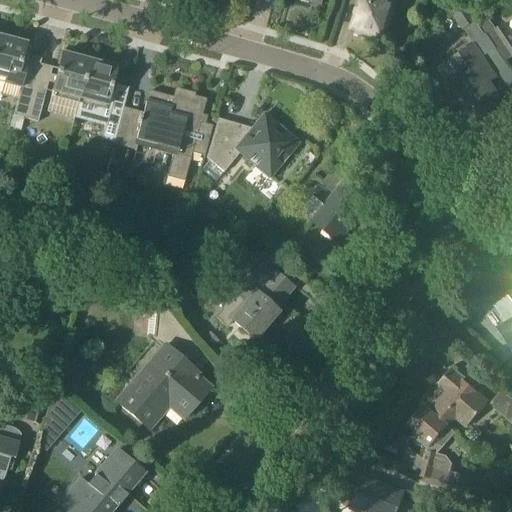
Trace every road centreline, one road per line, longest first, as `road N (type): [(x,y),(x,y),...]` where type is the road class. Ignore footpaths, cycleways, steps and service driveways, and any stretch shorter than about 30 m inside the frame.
road 1 (residential): [(467,224),(391,116),(336,75),(59,0)]
road 2 (residential): [(217,511),(467,224)]
